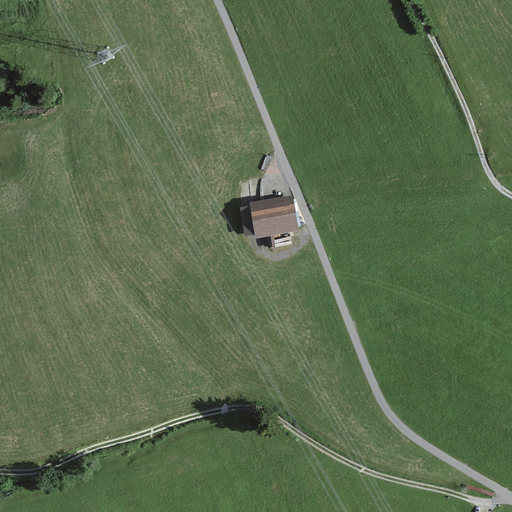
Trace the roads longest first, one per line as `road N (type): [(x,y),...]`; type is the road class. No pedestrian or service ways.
road 1 (unclassified): [(511,497),(415,438),(380,398),(217,0)]
road 2 (track): [(0,476),(243,406),(391,477),(479,503),(511,498)]
road 3 (unclassified): [(412,0),(487,170),(511,195)]
